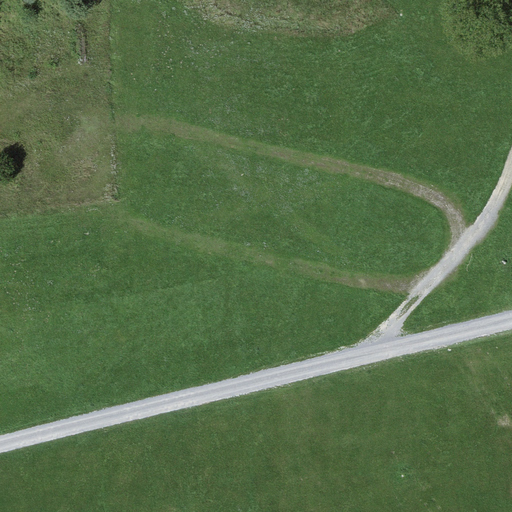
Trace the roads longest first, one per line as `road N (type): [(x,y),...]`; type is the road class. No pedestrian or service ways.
road 1 (track): [(0,447),(511,323)]
road 2 (track): [(511,161),(458,258),(359,360)]
